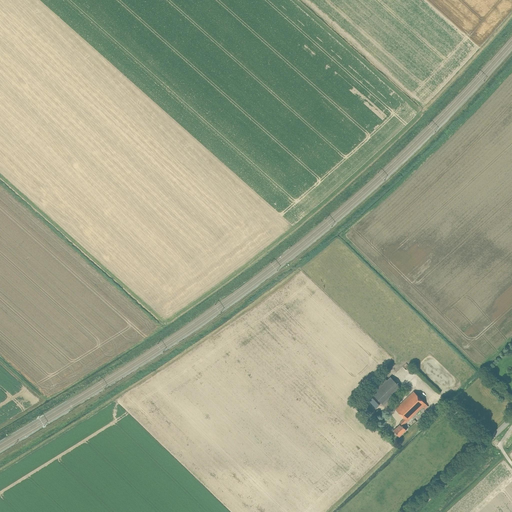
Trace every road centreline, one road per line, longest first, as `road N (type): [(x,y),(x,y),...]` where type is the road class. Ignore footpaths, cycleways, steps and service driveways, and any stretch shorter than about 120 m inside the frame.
road 1 (unknown): [(0,451),(289,265),(511,53)]
road 2 (unclassified): [(411,511),(511,418)]
